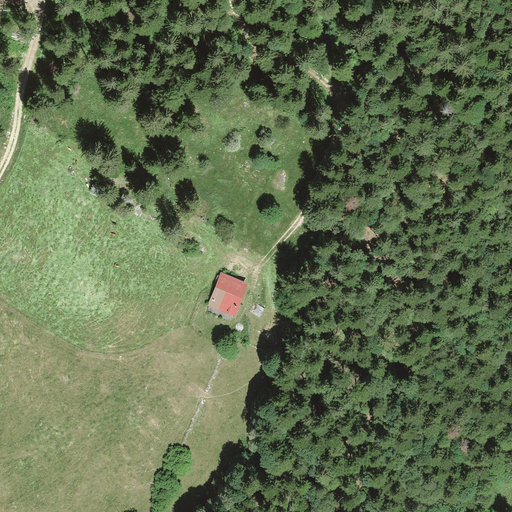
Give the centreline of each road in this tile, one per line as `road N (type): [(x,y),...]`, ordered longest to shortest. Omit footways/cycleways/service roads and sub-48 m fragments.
road 1 (track): [(43,0),(0,169)]
road 2 (track): [(332,122),(297,63),(257,45),(230,0)]
